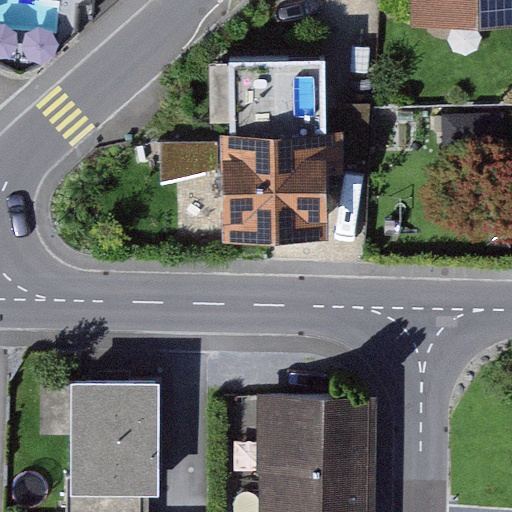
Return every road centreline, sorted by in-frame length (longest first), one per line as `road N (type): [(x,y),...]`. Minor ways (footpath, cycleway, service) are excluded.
road 1 (residential): [(0,298),(433,308)]
road 2 (residential): [(30,156),(206,0)]
road 3 (residential): [(430,511),(433,308)]
